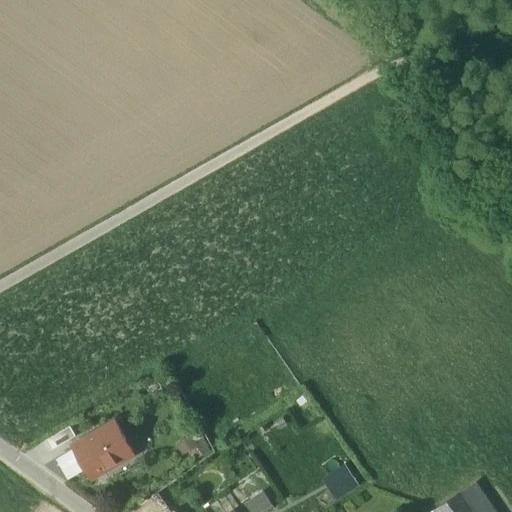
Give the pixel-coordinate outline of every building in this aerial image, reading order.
[(116,423),(73,448),(90,478),(105,470),(106,470),(106,469),(109,470),(116,466),(117,463),(118,463),(119,458),(132,451),(116,423)] [(62,426),(41,438),(47,448),(68,435),(62,426)] [(190,458),(199,448),(184,434),(175,444),(190,458)] [(340,456),(318,465),(332,498),(354,489),(340,456)] [(454,480),(426,498),(434,510),(462,492),(454,480)] [(495,511),(476,483),(462,492),(475,511),(495,511)] [(475,511),(462,492),(434,510),(434,511),(475,511)] [(264,493),(237,511),(264,511),(273,506),(264,493)]
